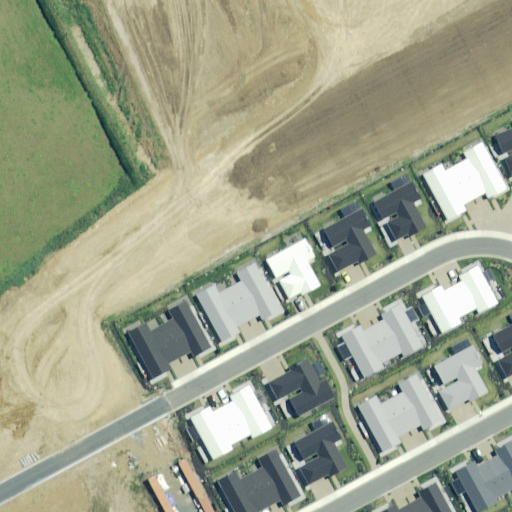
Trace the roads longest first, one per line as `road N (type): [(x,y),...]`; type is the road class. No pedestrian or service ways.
road 1 (residential): [(0,495),(452,250),(511,250)]
road 2 (residential): [(336,511),(511,416)]
